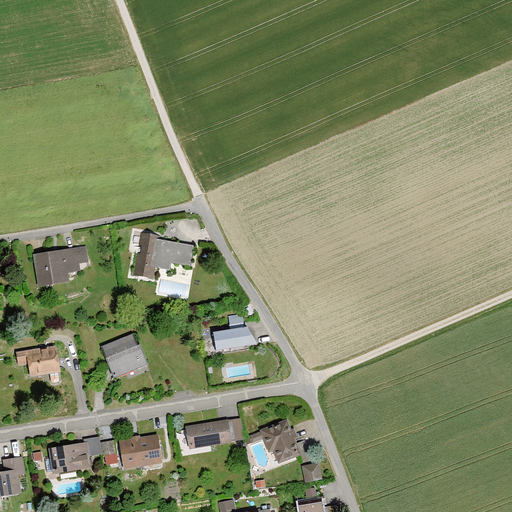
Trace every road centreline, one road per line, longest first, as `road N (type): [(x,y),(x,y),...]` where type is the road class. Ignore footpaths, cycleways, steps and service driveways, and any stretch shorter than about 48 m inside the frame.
road 1 (residential): [(304,384),(201,203),(0,237)]
road 2 (residential): [(304,384),(0,435)]
road 3 (track): [(511,293),(304,384)]
road 4 (track): [(201,203),(120,0)]
road 5 (residential): [(355,511),(304,384)]
